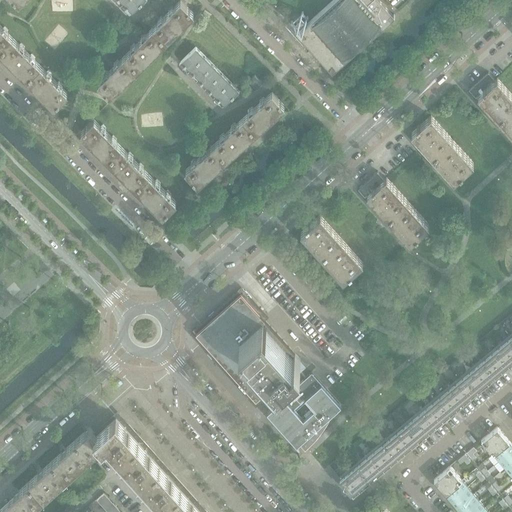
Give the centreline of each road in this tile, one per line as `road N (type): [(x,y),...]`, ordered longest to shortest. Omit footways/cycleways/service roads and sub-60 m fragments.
road 1 (residential): [(198,283),(0,82)]
road 2 (tertiary): [(198,283),(364,135)]
road 3 (tertiary): [(364,135),(511,1)]
road 4 (residential): [(364,135),(228,0)]
road 5 (residential): [(307,511),(184,375)]
road 6 (residential): [(430,511),(409,484),(413,473),(511,387)]
road 7 (residential): [(184,375),(182,411),(272,511)]
road 8 (residential): [(97,284),(0,185)]
road 9 (tertiary): [(0,460),(93,376)]
